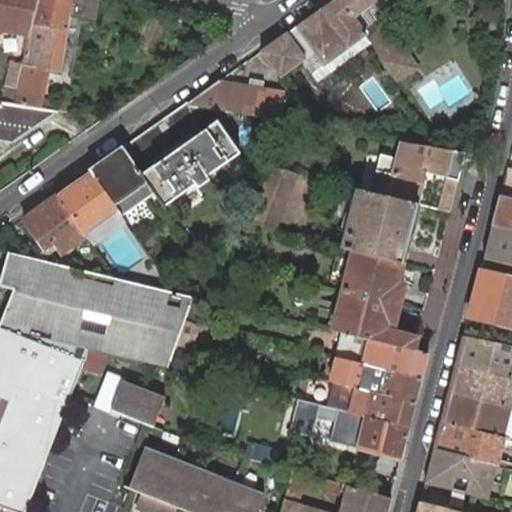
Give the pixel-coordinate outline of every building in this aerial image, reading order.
[(38,0),(0,0),(0,30),(30,36),(38,0)] [(38,0),(30,36),(23,65),(16,105),(38,108),(56,111),(70,113),(72,104),(45,100),(50,77),(61,79),(61,72),(73,74),(82,20),(98,22),(101,0),(38,0)] [(339,0),(334,0),(297,27),(325,66),(366,36),(354,19),(339,0)] [(339,0),(354,19),(366,36),(371,42),(374,46),(386,68),(410,53),(390,23),(380,31),(375,23),(365,10),(379,0),(339,0)] [(379,0),(365,10),(375,23),(407,0),(379,0)] [(504,16),(505,0),(499,0),(474,14),(482,29),(504,16)] [(320,80),(371,42),(366,36),(325,66),(297,27),(287,34),(297,49),(290,54),(298,65),(306,60),(320,80)] [(287,34),(263,51),(282,77),(298,65),(290,54),(297,49),(287,34)] [(422,69),(410,53),(386,68),(395,86),(422,69)] [(17,90),(23,65),(11,63),(6,87),(17,90)] [(249,87),(263,90),(264,82),(250,79),(249,87)] [(221,81),(189,104),(189,105),(226,112),(228,100),(225,100),(228,84),(223,82),(221,81)] [(263,90),(228,84),(225,100),(228,100),(226,112),(233,113),(279,121),(284,94),(263,90)] [(2,103),(0,102),(0,138),(12,141),(56,111),(38,108),(16,105),(13,105),(2,103)] [(155,194),(164,207),(196,184),(199,188),(204,184),(209,181),(207,177),(239,154),(218,123),(233,113),(226,112),(189,105),(189,104),(177,113),(166,120),(173,130),(164,135),(157,126),(146,134),(135,141),(124,149),(142,175),(155,194)] [(166,120),(157,126),(164,135),(173,130),(166,120)] [(427,146),(398,141),(393,158),(381,155),(372,193),(418,204),(424,185),(426,173),(447,178),(459,181),(466,153),(454,151),(445,149),(427,146)] [(124,149),(91,173),(122,217),(155,194),(142,175),(124,149)] [(271,167),(249,224),(275,230),(297,174),(271,167)] [(511,171),(508,171),(501,196),(511,198),(511,171)] [(88,237),(93,245),(126,222),(122,217),(91,173),(58,195),(88,237)] [(450,212),(459,181),(447,178),(439,210),(450,212)] [(344,248),(354,251),(403,263),(418,204),(372,193),(360,190),(344,248)] [(58,195),(24,220),(46,250),(55,244),(63,255),(88,237),(58,195)] [(511,199),(501,196),(494,226),(511,230),(511,199)] [(143,203),(122,217),(126,222),(133,233),(153,218),(143,203)] [(511,265),(511,230),(494,226),(485,259),(511,265)] [(354,251),(344,291),(400,304),(404,286),(398,285),(403,263),(354,251)] [(15,290),(0,327),(0,328),(89,349),(167,368),(175,345),(184,322),(186,316),(193,298),(174,294),(144,286),(118,280),(11,253),(1,286),(15,290)] [(511,278),(481,271),(469,317),(511,327),(511,278)] [(344,333),(414,350),(418,339),(392,333),(386,331),(388,321),(395,323),(400,304),(344,291),(333,330),(344,333)] [(89,349),(0,328),(0,511),(25,511),(36,486),(89,349)] [(344,333),(338,358),(355,362),(364,365),(423,379),(429,354),(414,350),(344,333)] [(511,347),(464,336),(456,364),(511,378),(511,347)] [(355,362),(348,387),(355,389),(356,383),(359,384),(364,365),(355,362)] [(449,393),(511,409),(511,378),(456,364),(449,393)] [(416,403),(423,379),(364,365),(359,384),(356,383),(355,389),(358,389),(416,403)] [(164,397),(107,375),(95,405),(152,427),(164,397)] [(355,389),(348,387),(342,411),(348,412),(350,407),(352,408),(358,389),(355,389)] [(410,428),(416,403),(358,389),(352,408),(350,407),(348,412),(351,413),(365,417),(410,428)] [(511,416),(511,409),(449,393),(442,422),(511,439),(511,434),(511,433),(505,432),(509,416),(511,416)] [(401,460),(410,428),(365,417),(358,449),(401,460)] [(497,466),(504,468),(511,439),(442,422),(433,449),(442,451),(497,466)] [(258,511),(265,495),(146,449),(130,490),(142,494),(136,508),(146,511),(175,511),(177,508),(185,511),(258,511)] [(442,451),(433,449),(424,484),(488,501),(497,466),(442,451)] [(387,511),(391,498),(326,479),(324,487),(347,494),(341,511),(326,511),(298,503),(306,473),(292,469),(284,499),(280,511),(387,511)] [(459,511),(421,502),(418,511),(459,511)]
